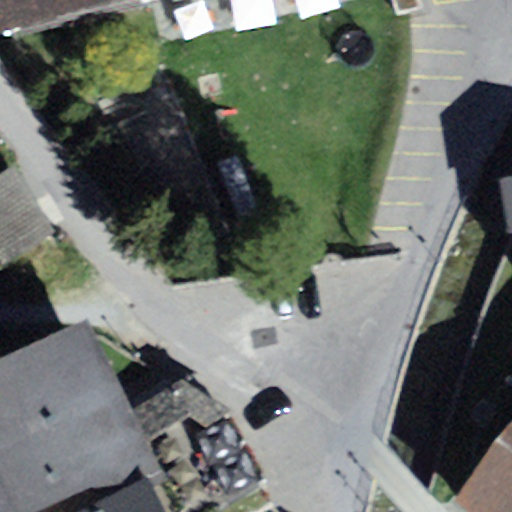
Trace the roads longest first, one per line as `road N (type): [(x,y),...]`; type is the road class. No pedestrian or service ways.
road 1 (residential): [(357,449),(413,273),(511,47)]
road 2 (residential): [(168,311),(118,268),(0,103)]
road 3 (residential): [(168,311),(357,449)]
